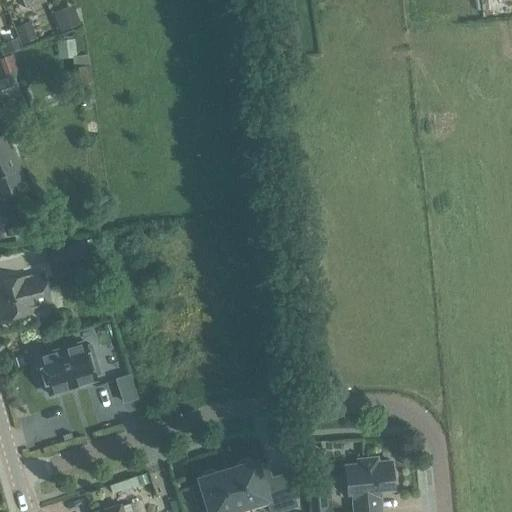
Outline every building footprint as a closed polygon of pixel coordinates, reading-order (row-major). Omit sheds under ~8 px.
[(266,0),(267,6),(274,60),(302,57),(294,0),(266,0)] [(511,29),(490,30),(491,38),(511,37),(511,29)] [(57,42),(59,59),(77,57),(74,40),(57,42)] [(72,68),(78,105),(96,103),(90,65),(72,68)] [(21,92),(15,77),(10,78),(10,76),(0,80),(0,121),(27,112),(20,94),(17,95),(16,93),(21,92)] [(0,195),(26,186),(6,133),(0,134),(0,195)] [(83,242),(45,250),(48,266),(86,257),(83,242)] [(24,276),(0,281),(0,316),(1,319),(33,312),(32,308),(48,305),(41,274),(24,278),(24,276)] [(50,394),(95,380),(94,375),(100,374),(90,345),(85,346),(83,342),(38,356),(41,366),(35,368),(41,387),(47,385),(50,394)] [(129,375),(114,379),(122,405),(137,400),(129,375)] [(389,461),(376,462),(376,457),(357,459),(357,464),(344,465),(346,480),(349,480),(351,500),(352,499),(353,511),(358,511),(380,510),(378,490),(392,489),(392,486),(394,484),(393,474),(391,472),(389,461)] [(228,511),(266,500),(269,511),(272,511),(295,505),(285,473),(270,478),(265,463),(257,465),(255,459),(251,461),(246,458),(238,461),(235,466),(217,471),(212,469),(203,472),(201,476),(197,478),(199,483),(190,486),(198,511),(228,511)]
